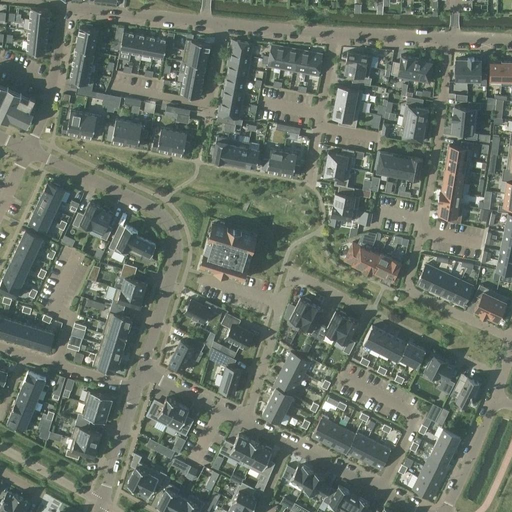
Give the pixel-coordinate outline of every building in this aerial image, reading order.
[(31,7),(30,18),(50,20),(51,9),(31,7)] [(30,18),(29,29),(49,31),(50,20),(30,18)] [(87,29),(79,27),(77,38),(97,42),(99,31),(92,30),(93,27),(88,26),(87,29)] [(29,29),(28,39),(48,41),(49,31),(29,29)] [(124,30),(121,50),(131,52),(135,32),(124,30)] [(135,32),(131,52),(142,54),(146,34),(135,32)] [(146,34),(142,54),(152,56),(156,36),(146,34)] [(167,38),(156,36),(152,56),(163,58),(167,38)] [(95,52),(97,42),(77,38),(75,49),(95,52)] [(28,39),(27,50),(47,52),(48,41),(28,39)] [(186,39),(184,50),(207,54),(209,44),(203,43),(203,40),(198,39),(198,42),(186,39)] [(231,40),(229,52),(250,56),(253,44),(231,40)] [(268,63),(267,66),(280,68),(284,47),(271,44),(269,56),(269,59),(268,62),(268,63)] [(284,47),(280,68),(292,71),(296,49),(284,47)] [(93,63),(95,52),(75,49),(73,59),(93,63)] [(296,49),(292,71),(305,73),(309,51),(296,49)] [(184,50),(182,60),(186,61),(205,65),(207,54),(184,50)] [(309,51),(305,73),(319,76),(323,54),(309,51)] [(348,51),(345,62),(371,67),(373,56),(368,55),(348,51)] [(229,52),(226,65),(228,65),(248,69),(250,56),(229,52)] [(393,61),(390,74),(408,77),(412,57),(400,55),(399,62),(393,61)] [(412,57),(408,77),(419,79),(422,59),(412,57)] [(91,73),(93,63),(73,59),(72,70),(91,73)] [(422,59),(419,79),(429,81),(432,61),(422,59)] [(455,59),(455,80),(456,80),(456,82),(467,82),(468,59),(455,59)] [(468,59),(467,82),(480,82),(480,84),(486,85),(486,74),(480,73),(481,59),(468,59)] [(182,60),(180,71),(184,72),(203,76),(205,65),(186,61),(182,60)] [(490,60),(489,79),(490,79),(490,84),(501,85),(501,79),(501,61),(490,60)] [(501,79),(501,85),(511,85),(511,80),(511,68),(511,60),(501,61),(501,79)] [(345,62),(343,73),(354,75),(352,82),(360,83),(370,85),(371,78),(369,77),(371,67),(345,62)] [(228,65),(225,77),(246,81),(248,69),(228,65)] [(89,84),(91,73),(72,70),(70,81),(84,83),(83,89),(95,91),(96,85),(89,84)] [(184,72),(182,82),(201,86),(203,76),(184,72)] [(225,77),(223,89),(243,93),(246,81),(225,77)] [(181,82),(178,93),(180,93),(199,97),(201,86),(182,82),(181,82)] [(337,86),(335,96),(360,101),(362,91),(358,90),(360,83),(352,82),(351,88),(337,86)] [(0,117),(8,121),(9,118),(25,125),(31,111),(28,110),(33,101),(0,86),(0,117)] [(85,91),(73,89),(72,95),(84,97),(85,91)] [(222,89),(219,102),(241,106),(243,93),(223,89),(222,89)] [(117,96),(110,95),(108,102),(115,103),(117,96)] [(335,96),(334,106),(359,111),(366,112),(368,102),(360,101),(335,96)] [(407,104),(405,115),(426,119),(428,108),(422,106),(423,99),(415,98),(411,97),(408,96),(407,104)] [(150,101),(143,100),(141,107),(148,108),(150,101)] [(157,102),(150,101),(148,108),(156,110),(157,102)] [(454,106),(452,118),(474,120),(475,108),(480,109),(480,102),(468,101),(468,107),(454,106)] [(219,102),(217,115),(228,117),(235,118),(239,119),(241,106),(219,102)] [(334,106),(332,115),(339,117),(338,124),(355,128),(359,111),(334,106)] [(178,107),(177,113),(189,115),(190,109),(178,107)] [(79,134),(83,113),(72,110),(69,123),(63,122),(61,130),(79,134)] [(95,115),(83,113),(79,134),(96,137),(98,126),(93,126),(95,115)] [(405,115),(403,126),(424,130),(426,119),(405,115)] [(452,118),(451,130),(465,132),(464,138),(476,139),(477,133),(473,133),(474,120),(452,118)] [(129,121),(117,119),(115,130),(109,129),(107,138),(125,142),(129,121)] [(140,123),(129,121),(125,142),(143,145),(145,135),(138,134),(140,123)] [(288,125),(287,131),(299,133),(300,127),(288,125)] [(403,126),(401,136),(422,140),(424,130),(403,126)] [(174,130),(162,127),(160,138),(154,137),(152,147),(170,151),(174,130)] [(186,132),(174,130),(170,151),(188,155),(189,145),(183,144),(186,132)] [(210,145),(209,151),(212,152),(210,160),(223,162),(228,138),(216,136),(215,141),(214,141),(213,145),(210,145)] [(228,138),(223,162),(234,164),(237,145),(238,140),(228,138)] [(237,145),(234,164),(244,166),(248,147),(249,142),(238,140),(237,145)] [(448,144),(446,156),(470,160),(473,142),(461,141),(460,146),(448,144)] [(248,147),(244,166),(255,168),(259,149),(258,149),(259,144),(249,142),(248,147)] [(327,152),(325,163),(351,168),(354,150),(342,148),(341,155),(327,152)] [(264,159),(262,169),(279,173),(283,151),(271,149),(269,160),(264,159)] [(283,151),(279,173),(297,176),(299,166),(294,165),(296,154),(283,151)] [(379,151),(375,173),(387,175),(388,174),(391,154),(379,151)] [(391,154),(388,174),(397,176),(401,155),(391,154)] [(401,155),(397,176),(407,178),(411,157),(401,155)] [(446,156),(445,168),(463,170),(468,171),(470,160),(446,156)] [(503,169),(502,174),(511,175),(511,156),(508,156),(506,169),(503,169)] [(407,178),(406,179),(418,181),(418,178),(421,178),(422,168),(420,168),(422,159),(411,157),(407,178)] [(325,163),(323,174),(335,177),(334,185),(339,186),(339,185),(347,187),(347,186),(351,168),(325,163)] [(445,168),(443,179),(461,182),(464,182),(466,183),(468,171),(463,170),(445,168)] [(511,175),(502,174),(501,180),(505,181),(504,193),(511,193),(511,175)] [(443,179),(441,190),(459,193),(462,193),(464,182),(461,182),(443,179)] [(53,184),(47,181),(42,192),(60,200),(65,189),(59,187),(60,185),(54,183),(53,184)] [(334,193),(332,203),(353,207),(358,208),(360,198),(359,197),(360,195),(369,197),(370,190),(347,186),(347,187),(339,185),(339,186),(337,193),(334,193)] [(441,190),(439,201),(457,204),(459,193),(441,190)] [(42,192),(38,201),(56,210),(60,200),(42,192)] [(498,205),(497,211),(508,212),(509,213),(510,207),(511,206),(511,193),(504,193),(502,206),(498,205)] [(38,201),(34,211),(51,219),(56,210),(38,201)] [(439,201),(437,213),(449,215),(448,221),(460,223),(463,205),(457,204),(439,201)] [(101,207),(90,202),(83,215),(78,212),(72,224),(78,227),(80,223),(91,228),(101,207)] [(330,215),(329,224),(339,226),(341,217),(356,220),(358,208),(332,203),(330,215)] [(112,212),(101,207),(91,228),(102,233),(100,237),(106,240),(112,228),(106,226),(112,212)] [(51,219),(34,211),(29,221),(46,230),(51,219)] [(361,211),(359,222),(369,224),(372,213),(361,211)] [(511,223),(505,222),(503,231),(511,233),(511,223)] [(205,250),(200,265),(242,277),(247,263),(243,262),(247,250),(250,251),(255,237),(213,224),(208,238),(212,239),(208,251),(205,250)] [(135,235),(138,230),(126,225),(120,238),(114,235),(108,247),(114,250),(116,246),(128,251),(130,247),(135,235)] [(43,237),(25,229),(20,239),(38,247),(43,237)] [(511,233),(503,231),(501,241),(511,243),(511,233)] [(64,235),(61,241),(66,244),(69,237),(64,235)] [(156,244),(135,235),(130,247),(150,256),(156,244)] [(352,242),(343,261),(361,269),(370,250),(373,244),(360,238),(357,244),(352,242)] [(38,247),(20,239),(16,249),(34,257),(38,247)] [(511,243),(501,241),(499,250),(511,252),(511,243)] [(16,249),(11,259),(29,267),(34,257),(16,249)] [(370,250),(361,269),(371,274),(372,272),(380,254),(370,250)] [(511,252),(499,250),(497,260),(511,263),(511,252)] [(380,254),(372,272),(382,276),(391,257),(381,253),(380,254)] [(391,257),(382,276),(391,281),(400,262),(402,259),(392,254),(391,257)] [(29,267),(11,259),(7,269),(24,277),(29,267)] [(511,263),(497,260),(495,269),(501,270),(499,279),(510,282),(511,272),(511,263)] [(136,267),(124,263),(122,269),(134,273),(136,267)] [(425,264),(417,282),(429,288),(437,270),(425,264)] [(93,265),(90,272),(97,274),(100,267),(93,265)] [(24,277),(7,269),(2,278),(20,287),(24,277)] [(134,273),(122,269),(120,275),(125,277),(121,289),(143,295),(147,284),(132,279),(134,273)] [(437,270),(429,288),(440,293),(449,275),(437,270)] [(449,275),(440,293),(452,299),(460,280),(449,275)] [(20,287),(2,278),(0,283),(0,289),(15,297),(20,287)] [(460,280),(452,299),(464,304),(473,286),(460,280)] [(479,297),(473,310),(485,316),(496,293),(479,285),(474,295),(479,297)] [(117,300),(113,299),(111,305),(123,309),(125,303),(139,307),(143,295),(121,289),(117,300)] [(496,293),(485,316),(496,321),(505,302),(507,298),(496,293)] [(89,299),(87,305),(95,307),(97,301),(89,299)] [(191,299),(183,313),(202,323),(208,312),(212,315),(217,306),(205,301),(203,305),(191,299)] [(305,322),(313,304),(308,302),(309,301),(305,299),(305,300),(303,299),(297,309),(291,306),(287,316),(303,324),(305,322)] [(324,310),(313,304),(305,322),(315,327),(313,331),(318,334),(324,323),(319,320),(324,310)] [(113,313),(110,324),(129,330),(132,318),(121,315),(123,309),(111,305),(109,311),(113,313)] [(226,312),(221,323),(229,327),(223,338),(245,349),(253,334),(237,326),(240,320),(226,312)] [(328,329),(338,334),(347,317),(336,312),(329,326),(324,323),(318,334),(324,337),(328,329)] [(12,319),(2,316),(0,322),(0,335),(7,338),(12,319)] [(358,323),(347,317),(338,334),(349,340),(345,348),(350,350),(356,340),(351,337),(358,323)] [(23,322),(12,319),(7,338),(16,341),(23,322)] [(33,326),(23,322),(17,341),(27,344),(33,326)] [(110,324),(107,334),(125,340),(129,330),(110,324)] [(372,325),(363,343),(372,348),(381,330),(372,325)] [(43,329),(33,326),(27,344),(37,347),(43,329)] [(54,332),(43,329),(37,347),(48,350),(54,332)] [(381,330),(372,348),(380,352),(390,334),(381,330)] [(211,331),(205,343),(211,346),(213,340),(215,333),(211,331)] [(107,334),(104,345),(122,350),(125,340),(107,334)] [(390,334),(380,352),(389,356),(398,338),(390,334)] [(179,340),(167,364),(181,371),(193,347),(201,351),(204,344),(188,336),(184,343),(179,340)] [(398,338),(389,356),(397,360),(407,343),(398,338)] [(213,340),(211,346),(219,351),(223,344),(213,340)] [(104,345),(100,355),(119,361),(122,350),(104,345)] [(406,345),(397,362),(405,367),(414,349),(406,345)] [(414,349),(405,367),(413,371),(423,353),(414,349)] [(233,358),(222,352),(218,361),(226,365),(220,378),(232,384),(238,369),(230,365),(233,358)] [(290,352),(284,363),(302,372),(308,361),(290,352)] [(100,355),(96,366),(115,372),(119,361),(100,355)] [(442,363),(432,358),(424,373),(435,379),(436,377),(441,380),(448,368),(442,364),(442,363)] [(284,363),(279,374),(296,383),(302,372),(284,363)] [(46,377),(28,370),(23,381),(41,388),(46,377)] [(279,374),(273,385),(291,394),(296,383),(279,374)] [(465,379),(458,392),(461,394),(460,396),(472,403),(477,392),(476,392),(479,382),(473,379),(472,380),(469,378),(468,381),(465,379)] [(23,381),(19,391),(37,398),(41,388),(23,381)] [(275,387),(270,395),(288,404),(293,395),(275,387)] [(112,397),(90,390),(86,403),(108,409),(112,397)] [(37,398),(19,391),(15,401),(33,408),(37,398)] [(270,395),(266,404),(284,413),(288,404),(270,395)] [(166,425),(178,403),(166,397),(162,406),(153,401),(146,415),(166,425)] [(328,397),(326,401),(336,406),(338,402),(328,397)] [(15,401),(11,411),(29,418),(33,408),(15,401)] [(108,409),(86,403),(83,414),(78,413),(76,419),(89,423),(91,417),(105,421),(108,409)] [(189,408),(178,403),(166,425),(186,435),(193,421),(184,417),(189,408)] [(441,408),(433,403),(426,417),(435,421),(438,415),(441,408)] [(266,404),(262,412),(279,421),(284,413),(266,404)] [(29,418),(11,411),(7,422),(24,429),(29,418)] [(438,415),(435,421),(442,425),(445,419),(438,415)] [(321,418),(312,436),(323,442),(332,424),(321,418)] [(89,423),(76,419),(74,425),(79,427),(75,438),(97,445),(101,433),(87,429),(89,423)] [(343,430),(332,424),(323,442),(334,448),(343,430)] [(440,427),(436,436),(453,445),(458,436),(440,427)] [(354,435),(343,430),(334,448),(345,453),(354,435)] [(238,462),(250,439),(239,434),(233,444),(225,439),(219,452),(238,462)] [(367,440),(355,434),(347,452),(357,457),(367,440)] [(178,436),(175,443),(182,446),(185,440),(178,436)] [(436,436),(431,445),(449,454),(453,445),(436,436)] [(97,445),(75,438),(72,450),(67,449),(65,455),(78,459),(79,453),(94,457),(97,445)] [(149,439),(146,446),(159,452),(162,445),(149,439)] [(251,463),(260,445),(250,440),(239,462),(242,464),(244,459),(251,463)] [(378,445),(367,440),(357,457),(369,463),(378,445)] [(162,445),(159,452),(170,458),(173,451),(162,445)] [(265,447),(260,445),(251,463),(249,467),(269,477),(274,464),(267,460),(272,450),(270,450),(271,449),(265,446),(265,447)] [(389,451),(378,445),(369,463),(380,469),(389,451)] [(431,445),(427,453),(444,462),(449,454),(431,445)] [(429,454),(423,465),(441,474),(447,463),(429,454)] [(139,490),(150,467),(133,459),(129,469),(133,471),(127,484),(139,490)] [(215,460),(212,466),(218,468),(221,463),(215,460)] [(283,475),(303,487),(313,470),(303,464),(301,468),(295,465),(293,469),(287,465),(283,475)] [(423,465),(417,477),(435,486),(441,474),(423,465)] [(160,473),(150,467),(139,490),(149,495),(155,482),(161,485),(165,477),(166,474),(161,472),(160,473)] [(323,476),(313,470),(303,487),(323,499),(329,488),(320,483),(323,476)] [(213,471),(209,479),(214,482),(218,474),(213,471)] [(164,488),(155,506),(167,511),(177,493),(179,489),(168,483),(171,477),(166,475),(161,485),(161,486),(164,488)] [(238,475),(235,481),(241,484),(244,478),(238,475)] [(417,477),(412,488),(429,497),(435,486),(417,477)] [(242,481),(240,484),(239,483),(231,500),(251,510),(257,498),(249,495),(253,487),(242,481)] [(340,506),(350,489),(340,483),(337,487),(334,485),(330,492),(333,494),(330,500),(340,506)] [(360,494),(351,488),(340,506),(350,511),(350,510),(360,494)] [(0,511),(10,511),(19,496),(14,493),(13,494),(8,491),(0,504),(0,511)] [(177,493),(167,511),(180,511),(187,498),(177,493)] [(371,499),(360,493),(360,494),(350,510),(353,511),(368,511),(370,511),(365,508),(371,499)] [(187,498),(180,511),(199,511),(202,507),(204,501),(190,494),(187,498)] [(19,496),(10,511),(24,511),(29,503),(24,499),(19,496)] [(210,496),(208,501),(213,504),(214,504),(217,499),(210,496)] [(289,499),(285,506),(286,506),(291,509),(295,502),(289,499)] [(233,501),(228,511),(230,511),(249,511),(251,510),(233,501)]
